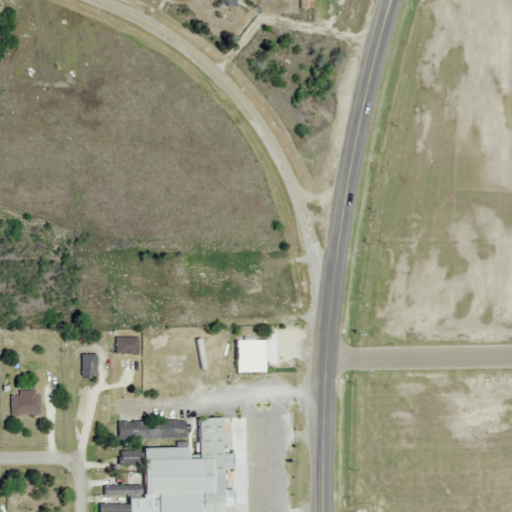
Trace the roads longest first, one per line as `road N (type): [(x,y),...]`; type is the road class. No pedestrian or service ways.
road 1 (residential): [(332,293),(273,140),(221,69),(154,21),(99,0)]
road 2 (secondary): [(332,293),(394,0)]
road 3 (secondary): [(325,511),(332,293)]
road 4 (residential): [(82,511),(73,458),(0,459)]
